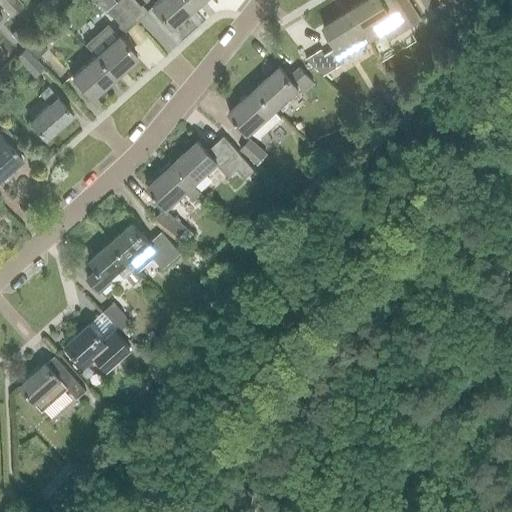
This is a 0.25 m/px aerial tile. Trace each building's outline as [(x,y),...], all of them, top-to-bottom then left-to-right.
[(0,0),(0,5),(11,17),(23,5),(18,0),(0,0)] [(117,2),(135,23),(147,12),(140,6),(133,0),(116,0),(118,1),(117,2)] [(159,0),(151,7),(170,29),(193,8),(185,0),(159,0)] [(185,0),(193,8),(202,0),(185,0)] [(365,0),(350,9),(363,31),(362,31),(369,42),(385,33),(378,21),(396,10),(407,26),(419,19),(406,0),(365,0)] [(444,0),(420,0),(426,10),(444,0)] [(135,23),(117,2),(106,11),(124,32),(135,23)] [(350,9),(323,26),(336,47),(324,55),(321,49),(306,58),(323,74),(340,64),(338,61),(369,42),(362,31),(363,31),(350,9)] [(84,45),(95,57),(114,78),(137,58),(118,36),(117,37),(107,25),(84,45)] [(19,26),(10,34),(23,47),(32,38),(19,26)] [(26,48),(36,59),(46,50),(36,39),(26,48)] [(16,58),(34,77),(44,68),(35,60),(36,59),(26,48),(16,58)] [(91,99),(114,78),(95,57),(72,77),(91,99)] [(255,89),(274,111),(299,88),(303,93),(314,83),(299,67),(289,77),(279,66),(255,89)] [(45,140),(72,116),(48,88),(39,95),(48,105),(29,122),(45,140)] [(274,111),(255,89),(229,112),(237,122),(235,124),(246,136),(250,132),(259,137),(280,118),(274,111)] [(4,127),(0,130),(0,178),(22,160),(7,143),(14,137),(4,127)] [(193,184),(215,163),(227,177),(236,169),(244,178),(253,170),(223,136),(207,151),(197,141),(172,163),(192,185),(193,184)] [(251,138),(240,150),(257,165),(267,153),(251,138)] [(166,208),(184,192),(192,201),(201,193),(193,184),(192,185),(172,163),(146,186),(155,196),(152,198),(164,210),(155,218),(159,222),(179,238),(187,227),(169,213),(166,208)] [(326,169),(300,198),(313,209),(315,211),(341,182),(338,179),(326,169)] [(111,241),(138,272),(153,258),(162,269),(181,252),(162,231),(150,242),(133,223),(111,241)] [(90,260),(97,267),(86,276),(100,292),(110,283),(107,280),(123,266),(129,273),(125,276),(133,285),(142,277),(138,272),(111,241),(90,260)] [(104,311),(121,330),(130,321),(113,302),(104,311)] [(85,366),(96,356),(107,369),(113,363),(130,348),(115,331),(105,340),(90,324),(66,346),(85,366)] [(43,410),(68,388),(78,399),(86,391),(56,356),(47,363),(21,386),(43,410)] [(156,376),(149,383),(157,390),(164,383),(156,376)] [(106,407),(98,414),(108,423),(115,416),(106,407)] [(74,486),(62,475),(44,495),(56,506),(74,486)]
